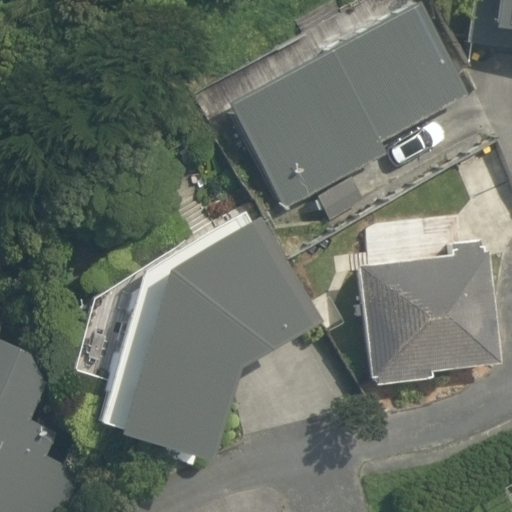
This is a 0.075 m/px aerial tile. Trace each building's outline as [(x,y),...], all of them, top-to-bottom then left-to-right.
[(511,0),(470,0),(465,37),(511,43),(511,0)] [(477,102),(426,8),(232,114),(283,208),(477,102)] [(324,328),(253,214),(154,279),(106,428),(223,471),(245,370),(324,328)] [(365,268),(369,383),(498,379),(493,239),(439,240),(439,265),(365,268)] [(48,385),(0,364),(0,511),(62,511),(84,462),(26,437),(48,385)]
